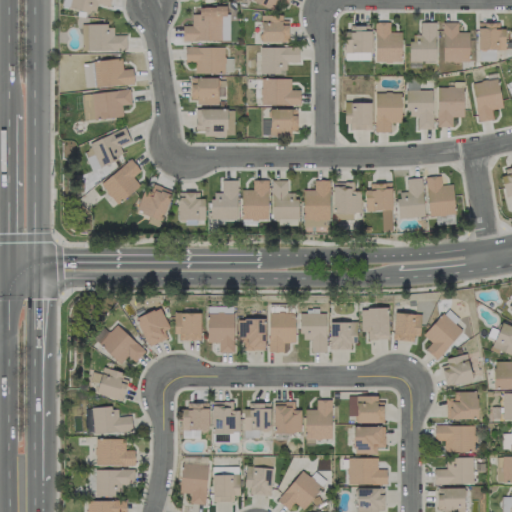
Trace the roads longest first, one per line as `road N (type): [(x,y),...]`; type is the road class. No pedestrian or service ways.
road 1 (secondary): [(33,278),(401,277)]
road 2 (residential): [(169,159),(327,157),(511,138)]
road 3 (secondary): [(511,240),(399,254),(221,257)]
road 4 (secondary): [(33,261),(31,0)]
road 5 (residential): [(162,377),(411,373)]
road 6 (secondary): [(8,278),(8,511)]
road 7 (secondary): [(32,475),(33,278)]
road 8 (secondary): [(221,257),(33,261)]
road 9 (residential): [(169,159),(147,0)]
road 10 (residential): [(327,157),(322,0)]
road 11 (secondary): [(8,109),(8,261)]
road 12 (residential): [(411,373),(410,511)]
road 13 (residential): [(162,377),(163,460),(148,511)]
road 14 (residential): [(490,267),(470,148)]
